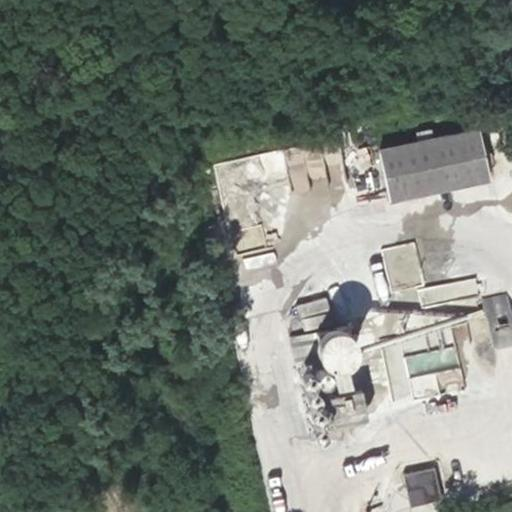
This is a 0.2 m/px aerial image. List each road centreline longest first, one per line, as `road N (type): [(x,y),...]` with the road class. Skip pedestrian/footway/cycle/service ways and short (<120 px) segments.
road 1 (unknown): [(511,257),(471,233),(432,229),(395,233),(335,256),(285,300),(281,372)]
road 2 (unknown): [(292,459),(511,404)]
